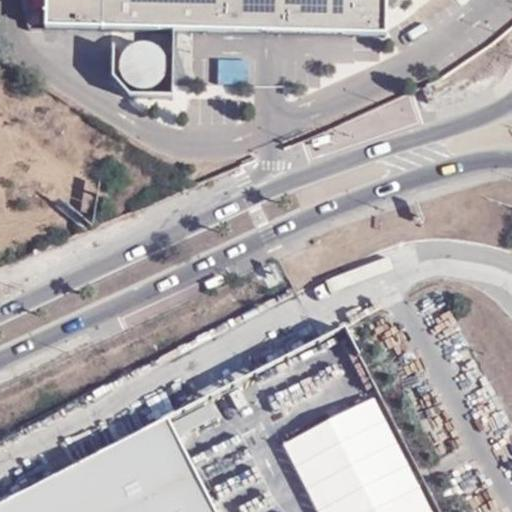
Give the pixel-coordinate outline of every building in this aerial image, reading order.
[(45,0),(45,31),(97,32),(269,36),(385,39),(386,0),(45,0)] [(329,42),(330,56),(349,55),(348,41),(329,42)] [(351,142),(417,121),(410,99),(344,120),(351,142)] [(431,511),(370,396),(279,444),(315,511),(431,511)] [(0,511),(214,511),(169,423),(0,509),(0,511)]
